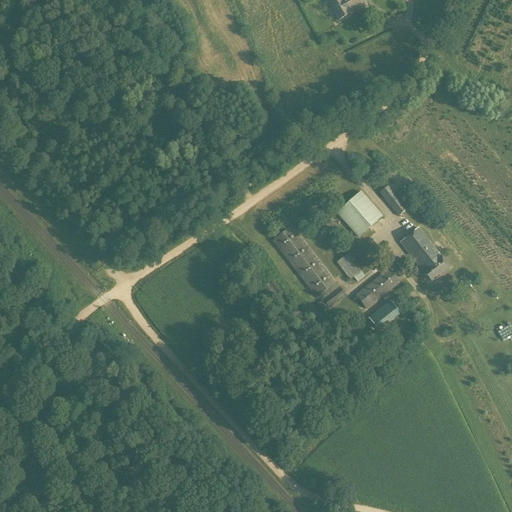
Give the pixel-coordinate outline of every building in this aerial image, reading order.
[(338,21),(352,13),(344,0),(333,0),(328,3),(338,21)] [(362,0),(344,0),(352,13),(366,5),(362,0)] [(406,210),(387,186),(379,193),(398,217),(404,212),(406,210)] [(358,238),(382,217),(360,192),(336,213),(358,238)] [(272,242),(317,298),(336,283),(292,226),(272,242)] [(441,257),(418,229),(400,243),(411,256),(431,282),(449,268),(441,257)] [(360,272),(361,271),(348,254),(336,263),(350,281),(353,278),(357,282),(364,277),(360,272)] [(355,295),(366,310),(400,283),(389,268),(355,295)] [(323,300),(330,308),(346,296),(339,287),(323,300)] [(384,305),(367,320),(376,329),(393,315),(384,305)] [(498,334),(500,340),(511,336),(511,335),(511,330),(498,334)]
